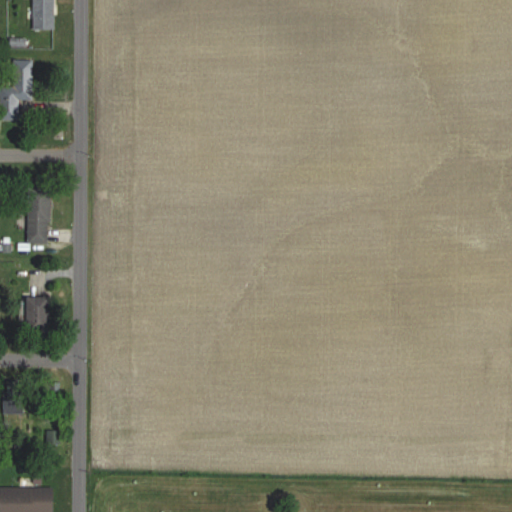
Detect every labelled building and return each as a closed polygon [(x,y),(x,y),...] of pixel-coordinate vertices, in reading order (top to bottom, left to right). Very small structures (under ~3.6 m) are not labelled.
[(58,29),(57,0),(35,0),(35,29),(58,29)] [(35,121),(35,59),(14,59),(14,80),(2,81),(2,121),(35,121)] [(51,243),(52,188),(31,188),(30,243),(51,243)] [(29,297),(29,326),(53,326),(53,297),(29,297)] [(5,414),(27,414),(27,392),(5,392),(5,414)] [(3,511),(59,511),(59,487),(4,487),(3,511)]
